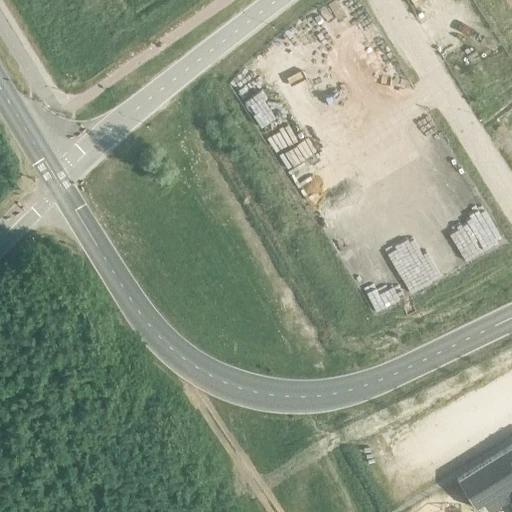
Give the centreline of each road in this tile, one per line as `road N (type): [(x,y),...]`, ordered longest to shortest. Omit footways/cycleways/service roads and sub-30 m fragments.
road 1 (unclassified): [(0,238),(106,133),(278,0)]
road 2 (unclassified): [(385,0),(511,201)]
